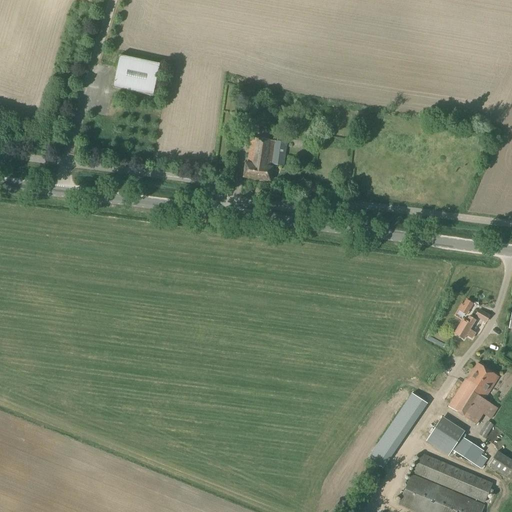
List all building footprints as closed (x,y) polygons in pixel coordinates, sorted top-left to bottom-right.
[(152,97),(159,64),(119,56),(112,88),(152,97)] [(116,98),(110,97),(106,117),(112,118),(116,98)] [(283,167),(286,144),(251,138),(247,164),(245,164),(243,178),(270,182),(272,168),(271,168),(271,165),(283,167)] [(466,315),(473,304),(466,300),(459,311),(466,315)] [(469,330),(475,321),(469,317),(466,322),(462,320),(454,334),(463,340),(466,335),(472,339),(475,334),(469,330)] [(484,400),(498,378),(477,364),(466,380),(465,379),(448,407),(476,425),(482,414),(490,419),(497,409),(484,400)] [(412,392),(378,441),(396,454),(402,445),(401,444),(429,404),(412,392)] [(484,452),(461,437),(465,432),(442,416),(425,442),(448,457),(452,450),(475,465),(474,465),(481,469),(487,460),(481,456),(484,452)] [(511,480),(511,461),(497,452),(488,465),(511,480)] [(484,504),(485,500),(492,484),(420,453),(412,474),(484,504)] [(415,511),(481,511),(484,506),(410,475),(398,504),(415,511)]
